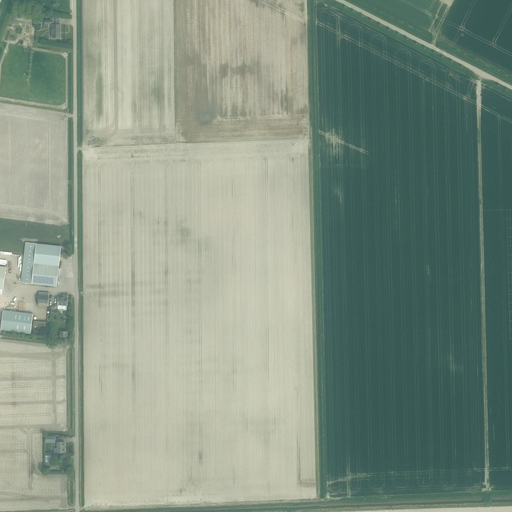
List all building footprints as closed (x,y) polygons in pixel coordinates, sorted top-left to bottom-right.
[(56,38),(60,38),(60,25),(59,25),(59,18),(51,18),(51,20),(44,20),(44,25),(44,27),(49,27),(49,25),(52,25),(52,38),(56,38)] [(59,266),(61,247),(25,243),(21,283),(57,287),(59,269),(60,269),(60,267),(59,266)] [(48,306),(49,293),(39,292),(38,306),(48,306)] [(57,305),(62,306),(67,306),(67,295),(62,294),(62,298),(58,298),(57,305)] [(30,334),(33,314),(3,310),(1,330),(30,334)] [(54,453),(65,453),(65,442),(57,442),(57,448),(54,448),(54,453)]
